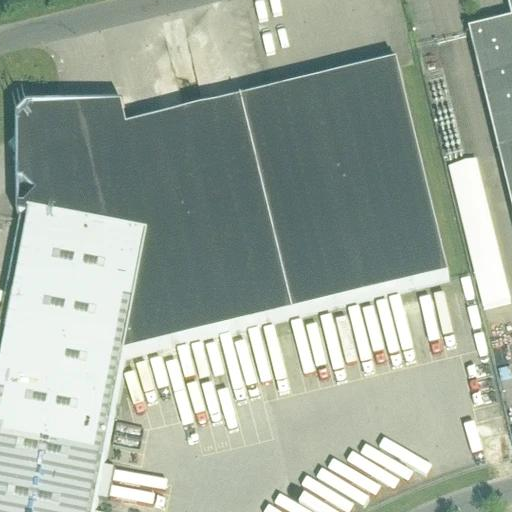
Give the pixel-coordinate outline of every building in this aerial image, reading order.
[(397,0),(371,7),(374,17),(404,9),(401,0),(397,0)] [(511,4),(508,5),(511,22),(511,27),(470,38),(500,159),(511,156),(511,158),(511,4)] [(424,27),(436,26),(435,10),(423,11),(424,27)] [(405,11),(379,19),(384,35),(410,26),(405,11)] [(0,386),(0,511),(98,511),(127,364),(450,286),(399,72),(129,137),(124,115),(126,115),(126,114),(30,118),(19,129),(19,224),(21,224),(21,223),(31,225),(0,386)] [(479,177),(455,185),(461,205),(485,198),(479,177)] [(480,209),(468,212),(471,225),(484,222),(480,209)] [(471,233),(477,275),(500,272),(494,230),(471,233)] [(511,336),(503,337),(505,374),(511,373),(511,336)] [(468,401),(497,394),(493,378),(464,386),(468,401)]
